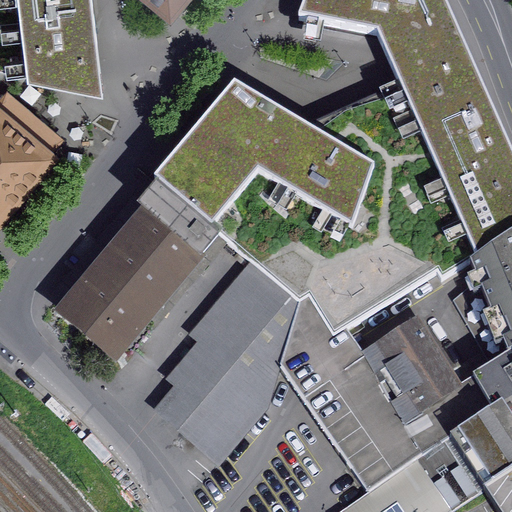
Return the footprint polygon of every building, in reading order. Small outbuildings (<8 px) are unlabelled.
[(0,0),(0,69),(28,76),(18,0),(0,0)] [(103,91),(92,0),(18,0),(28,76),(103,91)] [(156,0),(170,11),(179,0),(156,0)] [(392,72),(399,86),(467,56),(461,42),(442,0),(307,0),(299,23),(377,38),(392,72)] [(511,157),(467,56),(399,86),(476,262),(511,238),(511,157)] [(470,266),(476,262),(399,86),(303,129),(234,89),(154,183),(160,188),(219,237),(253,266),(299,305),(309,299),(333,339),(347,331),(437,275),(441,282),(470,266)] [(0,214),(50,155),(0,112),(0,214)] [(147,214),(62,315),(115,360),(219,237),(160,188),(141,210),(147,214)] [(453,302),(490,367),(511,354),(511,238),(476,262),(470,266),(475,275),(478,282),(453,302)] [(299,305),(253,266),(193,338),(202,346),(171,383),(180,390),(160,414),(218,464),(270,403),(281,367),(299,305)] [(453,511),(484,491),(450,439),(422,458),(365,358),(358,347),(347,331),(333,339),(309,299),(299,305),(281,367),(296,389),(367,495),(342,511),(453,511)] [(415,326),(365,358),(422,458),(450,439),(491,412),(472,379),(456,389),(415,326)] [(450,439),(484,491),(511,472),(511,354),(490,367),(472,379),(491,412),(450,439)] [(497,511),(511,511),(511,472),(484,491),(497,511)]
